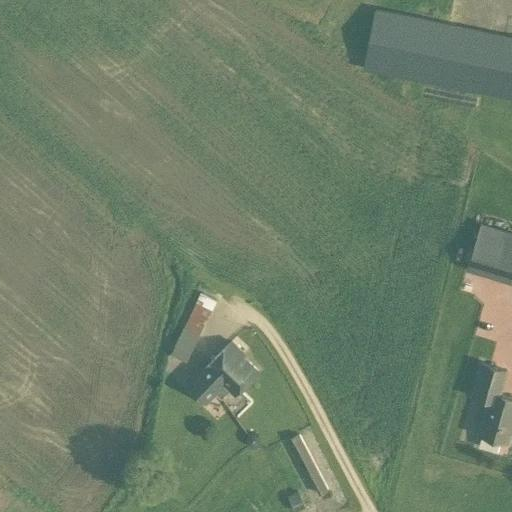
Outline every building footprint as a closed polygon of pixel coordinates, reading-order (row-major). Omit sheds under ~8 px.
[(511,35),(375,7),(362,68),(511,98),(511,35)] [(511,282),(511,230),(482,221),(467,269),(511,282)] [(201,292),(172,354),(184,360),(187,352),(191,354),(217,299),(201,292)] [(205,404),(216,392),(222,398),(230,389),(234,393),(257,369),(243,355),(245,353),(232,341),(187,387),(205,404)] [(511,427),(511,397),(502,394),(510,369),(481,361),(470,395),(488,400),(479,433),(508,442),(511,427)] [(319,494),(329,489),(300,435),(290,440),(319,494)] [(331,460),(321,463),(327,485),(337,482),(331,460)]
